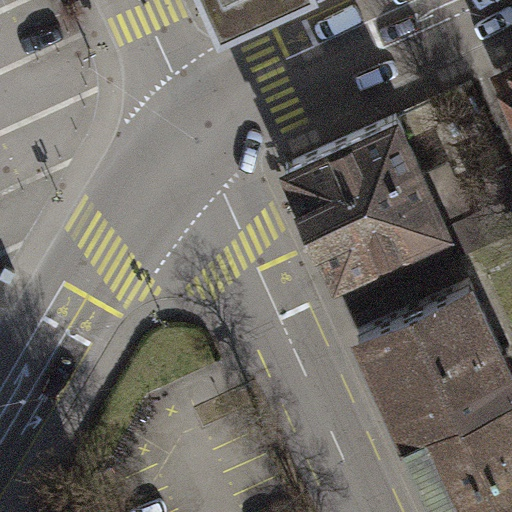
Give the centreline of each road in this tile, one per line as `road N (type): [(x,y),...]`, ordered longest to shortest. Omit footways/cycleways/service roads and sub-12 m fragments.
road 1 (tertiary): [(362,511),(196,137)]
road 2 (secondary): [(0,431),(104,250),(196,137)]
road 3 (secondary): [(196,137),(274,81),(448,0)]
road 4 (tertiary): [(196,137),(139,0)]
